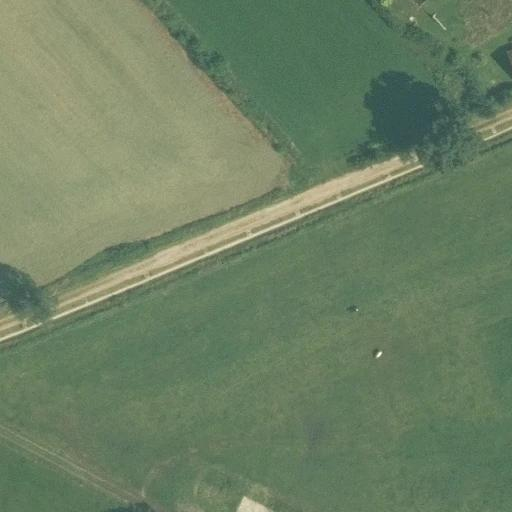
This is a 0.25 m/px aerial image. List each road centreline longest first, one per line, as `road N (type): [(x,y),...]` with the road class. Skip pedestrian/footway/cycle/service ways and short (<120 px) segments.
road 1 (track): [(511,115),(0,320)]
road 2 (track): [(0,428),(160,511)]
